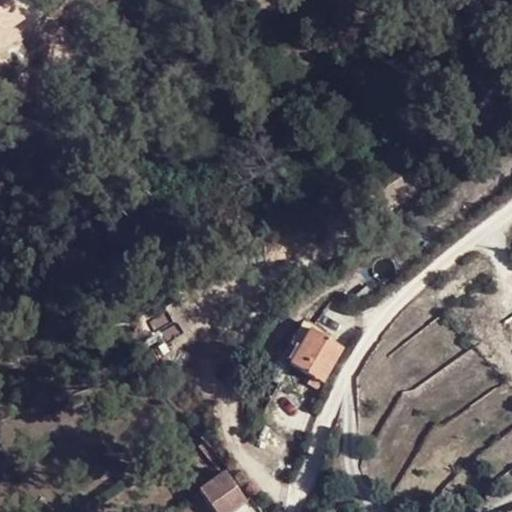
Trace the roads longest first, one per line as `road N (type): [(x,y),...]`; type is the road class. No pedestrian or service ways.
road 1 (residential): [(511,206),(368,322),(316,467),(285,511)]
road 2 (unknown): [(349,377),(348,455),(360,485),(388,511)]
